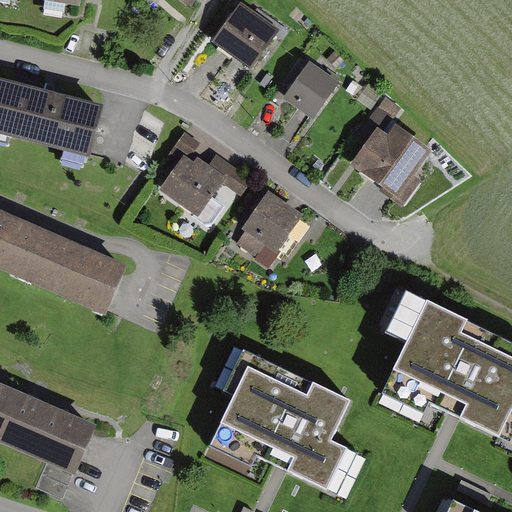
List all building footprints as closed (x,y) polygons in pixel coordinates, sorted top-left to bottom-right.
[(85,0),(0,0),(83,12),(85,0)] [(203,0),(176,0),(195,13),(203,0)] [(280,34),(243,8),(215,47),(253,73),(280,34)] [(341,87),(311,65),(284,101),(314,123),(341,87)] [(106,106),(1,78),(0,83),(0,132),(92,157),(106,106)] [(391,138),(380,130),(353,166),(408,206),(426,183),(417,176),(435,152),(399,126),(391,138)] [(204,146),(187,135),(174,153),(185,161),(163,192),(200,218),(218,192),(237,205),(254,182),(218,157),(211,166),(196,156),(204,146)] [(307,215),(271,191),(236,243),(272,267),(293,236),(303,243),(313,228),(303,221),(307,215)] [(130,265),(0,209),(0,268),(109,315),(130,265)] [(413,338),(385,393),(429,415),(434,406),(502,440),(511,420),(511,340),(411,289),(392,327),(413,338)] [(379,327),(388,332),(406,295),(397,291),(379,327)] [(329,488),(349,448),(335,441),(355,401),(317,382),(310,397),(252,368),(213,447),(255,467),(261,455),(329,488)] [(0,438),(76,473),(97,425),(0,381),(0,438)] [(78,478),(50,466),(39,492),(67,504),(78,478)]
